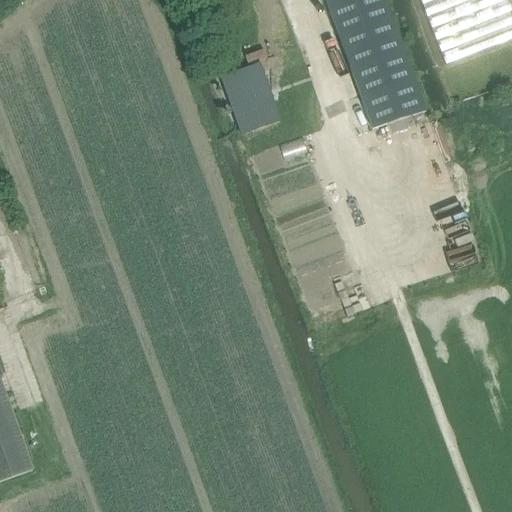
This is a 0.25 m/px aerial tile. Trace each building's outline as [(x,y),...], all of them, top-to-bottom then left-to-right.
[(324,0),(371,131),(424,113),(383,0),(324,0)] [(511,13),(506,0),(419,0),(445,67),(511,42),(511,13)] [(279,122),(258,66),(221,79),(241,135),(279,122)] [(17,250),(0,255),(0,265),(10,295),(30,289),(17,250)] [(0,380),(0,483),(33,472),(0,380)]
